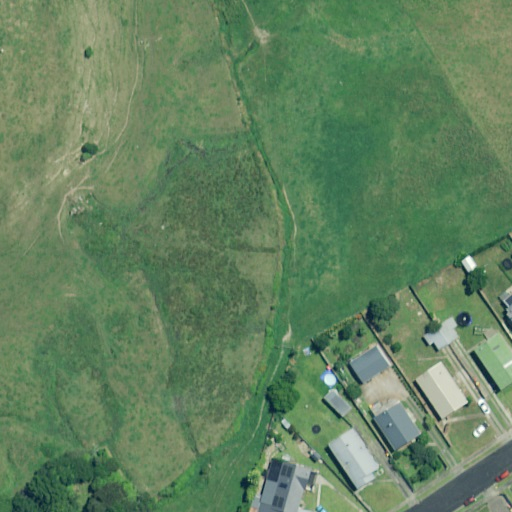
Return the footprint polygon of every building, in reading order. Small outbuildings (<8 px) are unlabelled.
[(479,269),(471,256),(463,261),(471,274),(479,269)] [(453,317),(448,321),(425,337),(431,345),(435,342),(441,350),(459,337),(453,328),(458,325),(453,317)] [(511,384),(511,351),(500,334),(475,350),(503,391),(511,384)] [(392,366),(377,345),(351,363),(366,384),(392,366)] [(469,403),(442,363),(417,380),(444,419),(469,403)] [(353,409),(335,389),(326,398),(344,417),(353,409)] [(422,435),(401,403),(376,419),(397,451),(422,435)] [(380,468),(354,429),(330,445),(360,490),(376,479),(373,473),(380,468)] [(274,461),(270,478),(280,480),(274,505),(254,500),(251,511),(310,511),(301,510),(310,470),(274,461)]
